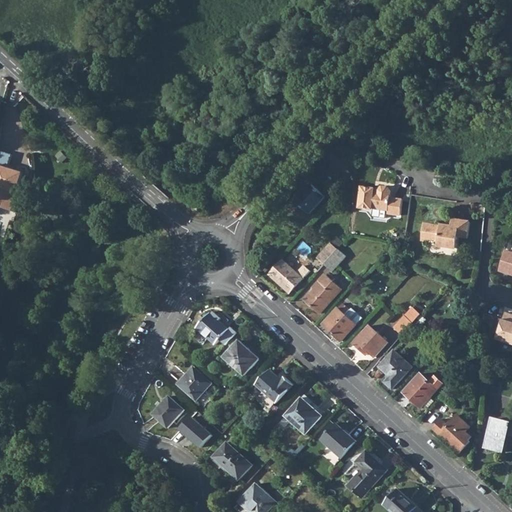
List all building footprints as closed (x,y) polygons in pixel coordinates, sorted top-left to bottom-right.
[(0,207),(6,210),(11,211),(23,174),(6,169),(11,155),(1,152),(0,155),(0,207)] [(203,178),(198,183),(202,187),(207,182),(203,178)] [(293,199),(309,213),(325,196),(311,184),(303,192),(301,191),(293,199)] [(357,208),(372,210),(372,208),(388,211),(388,214),(400,216),(402,199),(390,198),(391,192),(387,187),(383,187),(379,190),(379,192),(375,192),(375,189),(359,186),(357,208)] [(421,238),(428,240),(431,237),(438,238),(437,244),(456,246),(457,236),(466,237),(469,220),(452,218),(450,226),(423,222),(421,238)] [(325,264),(336,252),(330,247),(320,258),(325,264)] [(325,264),(332,271),(346,256),(339,249),(336,252),(325,264)] [(511,251),(506,250),(499,271),(511,275),(511,251)] [(283,286),(285,284),(292,290),(310,271),(304,265),(297,273),(283,260),(270,274),(283,286)] [(305,300),(320,313),(342,289),(325,275),(313,287),(315,289),(305,300)] [(283,286),(289,292),(292,290),(285,284),(283,286)] [(323,324),(341,341),(361,320),(360,316),(352,308),(350,310),(343,303),(323,324)] [(402,335),(420,315),(413,309),(394,328),(402,335)] [(211,313),(198,328),(199,329),(208,337),(216,345),(229,330),(211,313)] [(497,339),(511,343),(511,314),(506,313),(504,319),(503,319),(497,339)] [(353,343),(366,355),(368,352),(374,357),(387,342),(369,326),(353,343)] [(193,336),(202,344),(208,337),(199,329),(193,336)] [(241,341),(226,358),(245,376),(261,359),(241,341)] [(379,366),(397,383),(412,367),(394,350),(379,366)] [(194,368),(180,384),(197,400),(211,384),(194,368)] [(271,371),(257,386),(277,404),(294,386),(286,378),(283,381),(271,371)] [(424,404),(430,398),(443,384),(435,376),(430,382),(420,373),(403,391),(421,407),(424,404)] [(305,396),(286,417),(306,435),(325,415),(305,396)] [(171,397),(154,415),(169,428),(185,410),(171,397)] [(424,404),(428,408),(434,402),(430,398),(424,404)] [(432,428),(459,453),(469,442),(468,440),(471,437),(466,431),(470,427),(457,415),(448,425),(441,419),(432,428)] [(511,424),(493,419),(486,447),(506,453),(508,444),(511,445),(511,424)] [(336,425),(321,442),(342,460),(357,443),(336,425)] [(229,442),(215,457),(240,480),(253,465),(229,442)] [(365,471),(350,488),(363,499),(388,471),(368,453),(358,464),(365,471)] [(82,466),(76,490),(84,492),(89,467),(82,466)] [(257,484),(240,502),(251,511),(266,511),(276,502),(257,484)] [(385,504),(393,511),(415,511),(420,508),(399,489),(385,504)]
